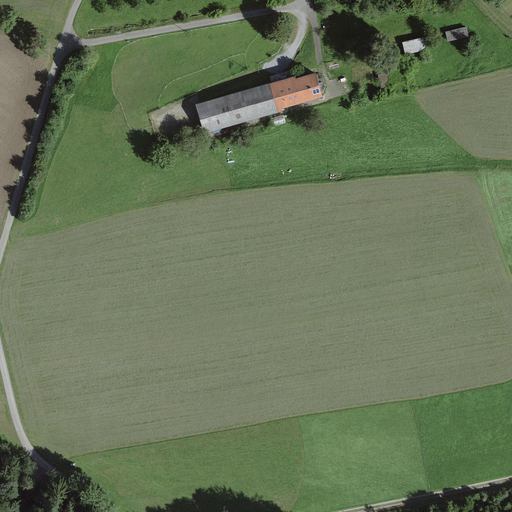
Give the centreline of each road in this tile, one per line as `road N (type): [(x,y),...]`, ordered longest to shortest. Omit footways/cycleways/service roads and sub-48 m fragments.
road 1 (unclassified): [(64,43),(312,6)]
road 2 (unclassified): [(64,43),(0,263)]
road 3 (track): [(0,341),(25,440),(90,511)]
road 4 (track): [(355,511),(511,481)]
